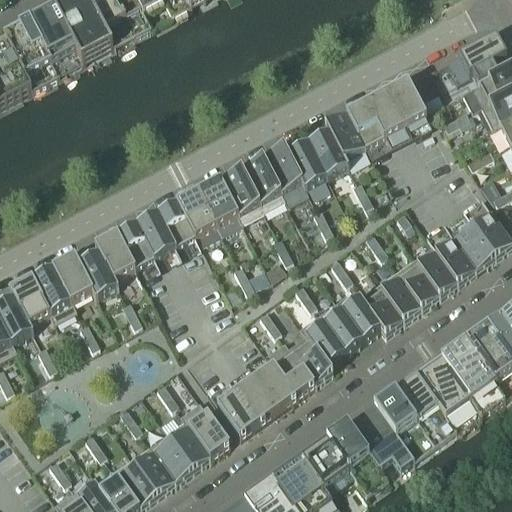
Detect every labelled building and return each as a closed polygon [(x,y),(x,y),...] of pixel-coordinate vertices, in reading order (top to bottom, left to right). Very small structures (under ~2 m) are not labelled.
[(151,37),(143,22),(134,5),(116,14),(108,0),(92,0),(85,4),(113,57),(151,37)] [(189,17),(180,0),(131,0),(134,5),(143,22),(163,11),(171,26),(189,17)] [(219,1),(218,0),(180,0),(189,17),(219,1)] [(113,57),(85,4),(55,20),(83,73),(113,57)] [(83,73),(55,20),(29,33),(57,86),(83,73)] [(57,86),(29,33),(19,38),(20,39),(4,47),(32,99),(57,86)] [(458,65),(445,72),(456,93),(469,86),(472,84),(478,95),(498,84),(493,74),(507,66),(496,45),(458,65)] [(0,116),(32,99),(4,47),(0,48),(0,116)] [(511,76),(507,66),(493,74),(498,84),(511,76)] [(478,95),(461,104),(472,124),(481,119),(511,102),(511,76),(498,84),(478,95)] [(429,80),(408,92),(419,113),(440,102),(429,81),(430,81),(429,80)] [(426,127),(419,113),(408,92),(386,103),(405,138),(425,128),(426,127)] [(499,134),(511,127),(511,102),(481,119),(492,139),(499,135),(499,134)] [(405,138),(386,103),(366,114),(385,149),(405,138)] [(367,158),(385,149),(366,114),(347,124),(357,143),(358,142),(367,158)] [(466,121),(454,127),(459,135),(461,139),(475,131),(472,127),(470,129),(466,121)] [(367,158),(358,142),(357,143),(347,124),(325,135),(329,142),(344,170),(345,170),(367,158)] [(447,141),(459,135),(454,127),(443,133),(447,141)] [(509,154),(511,152),(511,127),(499,134),(499,135),(509,154)] [(349,177),(345,170),(344,170),(329,142),(308,153),(327,189),(349,177)] [(288,164),(287,164),(305,200),(327,189),(308,153),(288,164)] [(284,157),(262,168),(284,211),(287,216),(308,205),(305,200),(287,164),(288,164),(284,157)] [(478,166),(483,173),(494,167),(490,159),(478,166)] [(471,180),(483,173),(478,166),(467,172),(471,180)] [(262,168),(240,180),(263,222),(284,211),(262,168)] [(240,180),(219,191),(238,226),(237,227),(241,234),(263,222),(240,180)] [(219,191),(198,202),(217,237),(221,246),(242,235),(241,234),(237,227),(238,226),(219,191)] [(358,207),(366,203),(360,191),(352,196),(358,207)] [(198,202),(177,213),(188,235),(187,235),(193,248),(193,250),(195,249),(200,257),(221,246),(217,237),(198,202)] [(497,216),(508,210),(504,202),(493,208),(497,216)] [(364,218),(372,214),(366,203),(358,207),(364,218)] [(188,235),(177,213),(157,223),(176,259),(193,250),(193,248),(187,235),(188,235)] [(319,235),(327,231),(321,219),(313,224),(319,235)] [(404,238),(411,233),(403,222),(396,228),(404,238)] [(154,270),(176,259),(157,223),(135,235),(154,270)] [(491,223),(473,236),(484,252),(486,255),(495,268),(511,255),(511,251),(503,238),(503,239),(500,234),(499,234),(492,223),(491,223)] [(511,229),(510,228),(500,234),(503,239),(503,238),(511,251),(511,229)] [(325,246),(333,242),(327,231),(319,235),(325,246)] [(137,279),(154,270),(135,235),(117,244),(129,266),(130,265),(136,278),(137,277),(137,279)] [(473,236),(454,249),(465,265),(476,281),(486,274),(495,268),(486,255),(484,252),(473,236)] [(136,278),(130,265),(129,266),(117,244),(95,256),(98,263),(99,263),(114,291),(115,291),(137,279),(137,277),(136,278)] [(373,260),(381,254),(373,244),(366,249),(373,260)] [(279,263),(287,259),(281,248),(273,252),(279,263)] [(454,249),(437,262),(448,277),(447,278),(458,294),(476,281),(465,265),(454,249)] [(381,270),(388,265),(381,254),(373,260),(381,270)] [(431,256),(413,269),(440,307),(458,294),(447,278),(448,277),(437,262),(436,262),(431,256)] [(285,274),(293,270),(287,259),(279,263),(285,274)] [(119,298),(115,291),(114,291),(99,263),(98,263),(79,274),(78,274),(93,302),(92,303),(96,310),(119,298)] [(78,274),(79,274),(75,266),(53,278),(72,314),(72,313),(92,303),(93,302),(78,274)] [(338,285),(345,280),(338,269),(330,274),(338,285)] [(413,269),(395,282),(422,320),(440,307),(413,269)] [(239,291),(247,287),(241,275),(233,280),(239,291)] [(77,321),(72,313),(72,314),(53,278),(32,289),(50,325),(54,333),(77,321)] [(345,295),(353,290),(345,280),(338,285),(345,295)] [(395,282),(377,294),(404,332),(422,320),(395,282)] [(245,302),(253,298),(247,287),(239,291),(245,302)] [(29,336),(30,335),(50,325),(32,289),(10,301),(13,308),(14,307),(29,336)] [(377,294),(359,307),(381,338),(381,339),(385,346),(386,345),(404,332),(377,294)] [(302,310),(309,305),(302,295),(295,300),(302,310)] [(336,312),(341,320),(363,351),(381,339),(381,338),(359,307),(354,299),(336,312)] [(310,321),(317,316),(309,305),(302,310),(310,321)] [(34,342),(30,335),(29,336),(14,307),(13,308),(0,314),(0,332),(12,354),(34,342)] [(128,327),(136,323),(130,311),(122,315),(128,327)] [(336,312),(318,325),(345,364),(363,351),(341,320),(336,312)] [(511,371),(511,319),(487,337),(511,371)] [(266,336),(273,331),(266,320),(259,326),(266,336)] [(134,338),(142,334),(136,323),(128,327),(134,338)] [(318,325),(299,338),(304,346),(305,345),(327,377),(328,376),(345,364),(318,325)] [(266,336),(274,346),(281,341),(273,331),(266,336)] [(0,370),(17,362),(12,354),(0,332),(0,370)] [(85,349),(93,345),(87,333),(79,337),(85,349)] [(505,407),(511,402),(511,371),(487,337),(466,352),(505,407)] [(91,360),(99,356),(93,345),(85,349),(91,360)] [(288,357),(287,358),(314,396),(333,383),(328,376),(327,377),(305,345),(304,346),(288,357)] [(284,352),(265,366),(272,376),(272,377),(282,392),(283,391),(296,409),(314,396),(287,358),(288,357),(284,352)] [(480,425),(505,407),(466,352),(441,369),(480,425)] [(43,371),(51,367),(45,356),(37,360),(43,371)] [(49,383),(57,379),(51,367),(43,371),(49,383)] [(456,442),(480,425),(441,369),(417,387),(456,442)] [(272,377),(255,388),(266,403),(278,421),(296,409),(283,391),(282,392),(272,377)] [(0,392),(0,394),(8,389),(2,378),(0,379),(0,392)] [(456,442),(417,387),(395,402),(433,457),(455,441),(455,442),(456,442)] [(255,388),(237,402),(247,417),(260,434),(269,427),(278,421),(266,403),(255,388)] [(8,389),(0,394),(6,405),(14,401),(8,389)] [(164,409),(171,404),(163,393),(156,399),(164,409)] [(218,415),(217,416),(227,431),(240,448),(260,434),(247,417),(237,402),(218,415)] [(433,457),(395,402),(374,417),(376,419),(413,472),(414,471),(413,471),(433,457)] [(171,419),(178,414),(171,404),(164,409),(171,419)] [(184,431),(211,469),(230,456),(199,412),(180,426),(184,431)] [(128,435),(135,429),(127,419),(120,424),(128,435)] [(400,482),(413,472),(376,419),(349,437),(379,479),(380,479),(392,471),(400,482)] [(135,445),(142,440),(135,429),(128,435),(135,445)] [(193,481),(211,469),(184,431),(166,443),(193,481)] [(348,435),(327,450),(349,482),(365,505),(387,489),(380,479),(379,479),(349,437),(348,435)] [(175,494),(193,481),(166,443),(148,456),(175,494)] [(92,460),(99,455),(92,444),(85,449),(92,460)] [(349,482),(327,450),(302,468),(324,499),(349,482)] [(100,471),(107,465),(99,455),(92,460),(100,471)] [(157,507),(175,494),(148,456),(130,469),(157,507)] [(333,511),(324,499),(302,468),(272,489),(273,490),(288,511),(333,511)] [(134,511),(149,511),(157,507),(130,469),(113,481),(112,481),(134,511)] [(56,486),(63,480),(56,470),(49,475),(56,486)] [(94,492),(93,492),(107,511),(134,511),(112,481),(113,481),(112,479),(94,492)] [(63,480),(56,486),(64,496),(71,491),(63,480)] [(107,511),(93,492),(94,492),(90,486),(70,500),(72,502),(73,501),(80,511),(107,511)] [(288,511),(273,490),(265,495),(264,495),(245,509),(246,510),(246,511),(260,511),(267,507),(270,511),(288,511)] [(80,511),(73,501),(72,502),(57,511),(80,511)]
